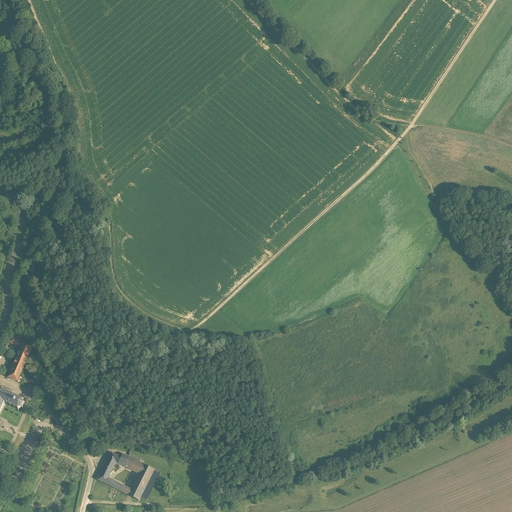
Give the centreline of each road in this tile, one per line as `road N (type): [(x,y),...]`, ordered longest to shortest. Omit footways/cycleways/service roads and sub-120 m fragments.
road 1 (track): [(406,130),(193,330),(161,321),(122,291),(109,224),(68,189)]
road 2 (track): [(85,501),(237,499),(357,459),(511,376)]
road 3 (unclassified): [(64,430),(31,278),(68,189),(68,134)]
road 4 (track): [(411,125),(366,114),(252,0)]
road 5 (track): [(411,125),(495,0)]
road 6 (unclassified): [(0,190),(22,224),(0,331)]
road 7 (track): [(26,0),(58,75),(68,134)]
